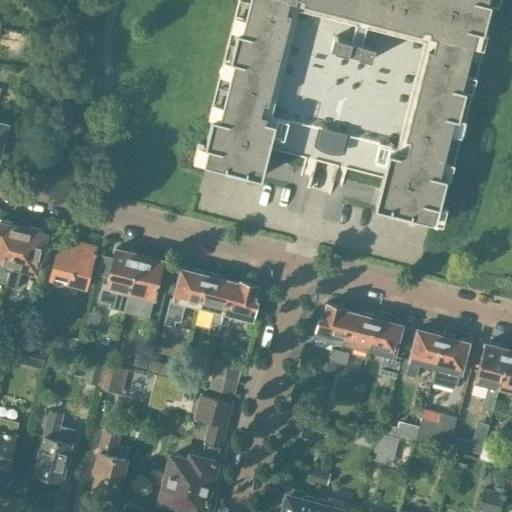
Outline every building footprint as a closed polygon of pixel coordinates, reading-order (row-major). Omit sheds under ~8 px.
[(248,173),(261,176),(374,206),(387,209),(387,210),(411,216),(411,215),(430,220),(431,221),(435,205),(439,206),(439,205),(443,191),(446,178),(446,177),(439,175),(443,160),(446,146),(447,145),(446,144),(449,132),(453,117),(458,118),(459,117),(462,104),(466,90),(466,89),(460,88),(464,72),(468,60),(469,59),(472,45),(476,30),(484,32),(484,31),(488,17),(491,4),(491,3),(488,2),(488,0),(250,0),(250,2),(249,4),(250,4),(247,16),(243,31),(238,30),(237,31),(234,44),(230,58),(230,59),(236,60),(232,76),(229,88),(228,88),(227,89),(224,103),(220,118),(212,116),(212,117),(208,131),(205,144),(205,145),(208,146),(204,162),(205,162),(224,167),(224,168),(248,174),(248,173)] [(84,19),(76,11),(67,21),(75,29),(84,19)] [(0,261),(10,264),(19,228),(9,225),(10,222),(0,218),(0,261)] [(30,231),(19,228),(10,264),(11,264),(5,285),(16,288),(21,267),(34,270),(44,234),(41,234),(42,230),(31,227),(30,231)] [(72,241),(61,239),(51,277),(85,286),(92,254),(94,255),(95,250),(93,250),(94,247),(78,243),(79,241),(72,239),(72,241)] [(128,292),(138,255),(114,248),(105,283),(103,283),(98,301),(110,304),(114,289),(128,292)] [(163,261),(138,255),(128,292),(143,296),(139,311),(149,314),(163,261)] [(198,307),(207,272),(193,269),(192,272),(180,268),(172,299),(170,299),(164,319),(174,322),(176,316),(181,318),(184,303),(198,307)] [(222,313),(230,281),(218,278),(219,276),(207,272),(198,307),(222,313)] [(237,283),(230,281),(222,313),(252,321),(260,291),(257,288),(255,288),(256,285),(238,281),(237,283)] [(342,342),(351,311),(344,309),(344,307),(328,302),(327,304),(324,304),(322,305),(314,336),(342,342)] [(369,349),(378,315),(364,312),(364,314),(351,311),(342,342),(369,349)] [(391,318),(378,315),(369,349),(383,353),(378,373),(396,377),(401,357),(394,355),(402,324),(390,321),(391,318)] [(434,366),(443,333),(430,329),(430,332),(417,329),(406,374),(416,377),(420,363),(434,366)] [(456,336),(443,333),(434,366),(432,375),(432,382),(453,388),(457,381),(468,341),(455,338),(456,336)] [(13,353),(43,361),(46,350),(15,342),(13,353)] [(497,385),(507,350),(485,344),(476,380),(489,383),(482,409),(491,411),(497,385)] [(337,363),(340,350),(332,348),(328,361),(337,363)] [(349,352),(340,350),(337,363),(345,365),(349,352)] [(511,389),(511,351),(507,350),(497,385),(511,389)] [(96,385),(102,363),(89,359),(83,382),(96,385)] [(238,380),(241,367),(217,360),(213,374),(238,380)] [(122,368),(102,363),(96,385),(96,387),(115,392),(122,368)] [(172,397),(177,378),(156,373),(152,392),(172,397)] [(234,394),(238,380),(213,374),(210,388),(234,394)] [(187,457),(170,454),(158,500),(184,507),(183,511),(200,511),(230,401),(200,393),(193,417),(208,421),(201,450),(190,448),(187,457)] [(61,480),(73,430),(57,426),(61,413),(49,410),(33,473),(46,476),(47,479),(53,480),(55,479),(61,480)] [(448,448),(456,417),(426,410),(418,441),(448,448)] [(316,416),(294,411),(291,422),(314,427),(316,416)] [(0,417),(0,466),(1,467),(2,465),(7,466),(18,422),(0,417)] [(311,438),(314,427),(291,422),(288,433),(311,438)] [(117,433),(103,430),(93,471),(97,472),(92,490),(116,495),(127,447),(114,444),(117,433)] [(393,466),(399,441),(379,435),(373,461),(393,466)] [(318,483),(321,470),(309,468),(306,480),(318,483)] [(327,485),(330,473),(321,470),(318,483),(327,485)] [(310,511),(315,496),(304,493),(304,492),(302,489),(286,484),(283,493),(287,494),(281,511),(310,511)] [(478,511),(487,511),(492,491),(482,489),(476,511),(478,511)] [(498,511),(503,494),(492,491),(487,511),(498,511)] [(36,505),(56,506),(57,494),(37,492),(36,505)] [(324,497),(323,498),(315,496),(310,511),(338,511),(341,501),(324,497)]
